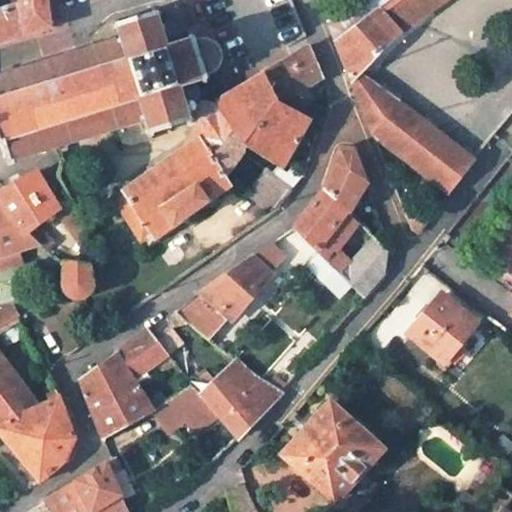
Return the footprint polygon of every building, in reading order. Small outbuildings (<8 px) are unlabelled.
[(0,0),(0,41),(21,35),(18,0),(0,0)] [(18,0),(21,35),(50,26),(46,0),(18,0)] [(358,0),(327,23),(333,41),(380,7),(388,0),(358,0)] [(401,31),(444,0),(388,0),(380,7),(401,31)] [(358,73),(401,31),(380,7),(333,41),(350,81),(358,73)] [(201,118),(196,104),(200,99),(201,94),(200,88),(195,83),(208,78),(207,75),(216,71),(221,63),(222,54),(219,45),(212,39),(204,37),(196,38),(195,35),(181,40),(181,34),(179,28),(174,24),(168,23),(163,25),(157,9),(114,23),(119,37),(86,47),(85,43),(77,43),(69,46),(71,52),(0,73),(0,142),(2,142),(9,163),(119,128),(145,120),(149,133),(152,132),(187,121),(201,118)] [(249,147),(282,168),(311,118),(286,104),(287,99),(324,76),(311,45),(231,92),(258,134),(249,147)] [(471,161),(399,103),(358,73),(350,81),(372,133),(446,193),(471,161)] [(199,106),(196,104),(201,118),(187,121),(199,136),(227,177),(249,147),(258,134),(231,92),(220,100),(217,105),(205,103),(199,106)] [(119,128),(125,146),(154,137),(152,132),(149,133),(145,120),(119,128)] [(112,196),(141,242),(152,235),(154,239),(232,185),(227,177),(199,136),(112,196)] [(366,184),(351,148),(337,149),(323,188),(347,212),(349,214),(366,184)] [(250,195),(272,213),(293,190),(269,171),(250,195)] [(36,224),(60,208),(37,172),(0,192),(0,200),(25,232),(36,224)] [(326,238),(347,212),(323,188),(293,227),(316,250),(336,270),(364,298),(374,286),(349,261),(326,238)] [(0,257),(20,251),(39,245),(25,232),(0,200),(0,257)] [(76,210),(61,219),(72,235),(86,226),(76,210)] [(417,211),(408,221),(412,230),(416,234),(427,218),(417,211)] [(25,232),(39,245),(48,251),(56,243),(36,224),(25,232)] [(372,235),(349,261),(374,286),(385,275),(387,250),(372,235)] [(289,250),(276,239),(231,270),(197,295),(175,312),(190,323),(210,340),(289,250)] [(316,250),(307,260),(326,280),(336,270),(316,250)] [(20,251),(0,257),(0,271),(24,263),(20,251)] [(61,288),(65,294),(70,299),(78,300),(86,299),(92,293),(95,287),(95,280),(91,264),(63,262),(61,288)] [(440,294),(409,333),(444,362),(476,323),(440,294)] [(0,310),(0,328),(18,317),(13,306),(0,310)] [(170,327),(190,323),(175,312),(171,316),(168,318),(167,321),(167,324),(170,327)] [(0,341),(2,344),(24,329),(18,317),(0,328),(0,341)] [(173,360),(184,348),(184,344),(170,327),(155,339),(168,355),(173,360)] [(103,439),(153,411),(147,400),(134,379),(168,355),(155,339),(148,329),(80,378),(103,439)] [(56,391),(48,395),(49,399),(41,405),(0,350),(0,431),(40,482),(64,463),(74,437),(61,401),(56,391)] [(212,382),(201,394),(204,397),(237,439),(280,392),(257,378),(235,359),(212,382)] [(200,372),(190,381),(192,384),(201,394),(212,382),(200,372)] [(174,416),(204,397),(201,394),(192,384),(166,402),(164,403),(174,416)] [(160,392),(147,400),(153,411),(164,403),(166,402),(160,392)] [(329,404),(284,455),(335,500),(380,449),(329,404)] [(511,453),(511,441),(505,437),(493,453),(505,463),(511,453)] [(476,470),(490,482),(503,465),(489,453),(476,470)] [(106,462),(44,499),(52,511),(89,511),(120,494),(106,462)] [(484,490),(468,476),(458,488),(474,502),(484,490)] [(255,511),(242,484),(226,493),(231,511),(255,511)] [(221,511),(231,511),(226,493),(218,497),(221,511)] [(128,511),(120,494),(89,511),(128,511)]
